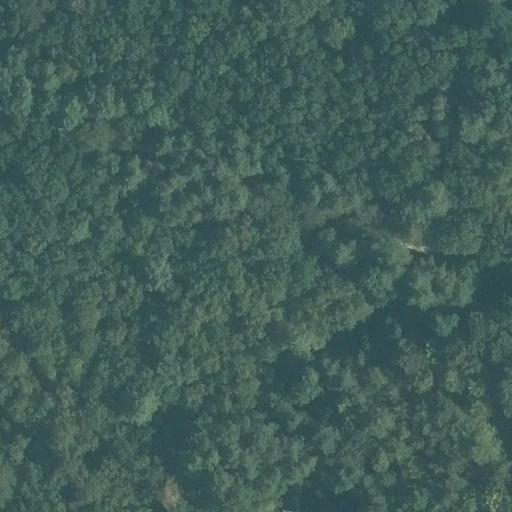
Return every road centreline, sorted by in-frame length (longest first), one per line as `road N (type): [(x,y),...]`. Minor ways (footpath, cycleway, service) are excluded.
road 1 (track): [(511,129),(198,276),(60,380),(0,393)]
road 2 (track): [(511,117),(444,0)]
